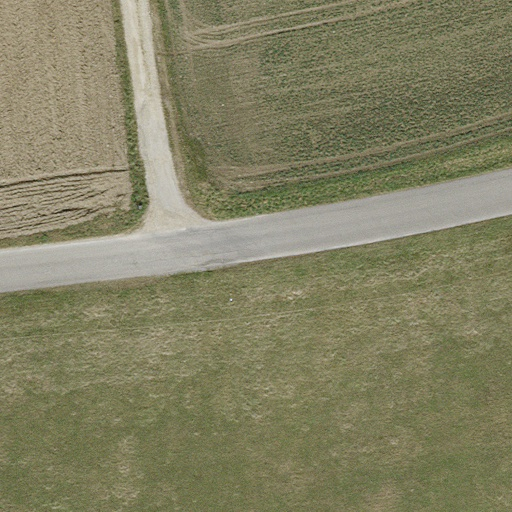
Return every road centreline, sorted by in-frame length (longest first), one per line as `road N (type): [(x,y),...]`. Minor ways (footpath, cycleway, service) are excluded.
road 1 (unclassified): [(511,187),(0,266)]
road 2 (track): [(136,0),(168,244)]
